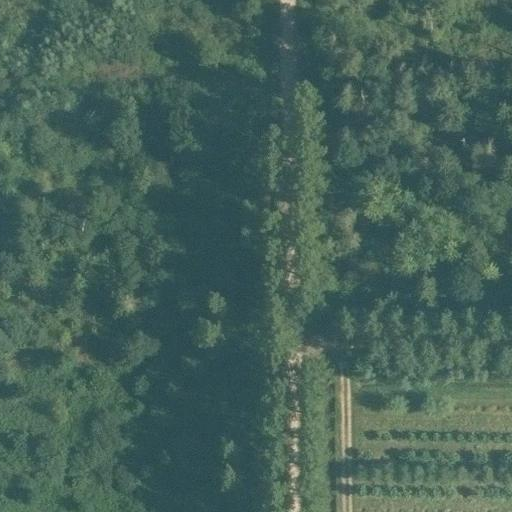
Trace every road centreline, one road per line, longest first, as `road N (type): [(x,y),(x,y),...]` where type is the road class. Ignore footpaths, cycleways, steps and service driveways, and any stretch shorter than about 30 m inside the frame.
road 1 (track): [(289,0),(293,511)]
road 2 (track): [(511,346),(291,342)]
